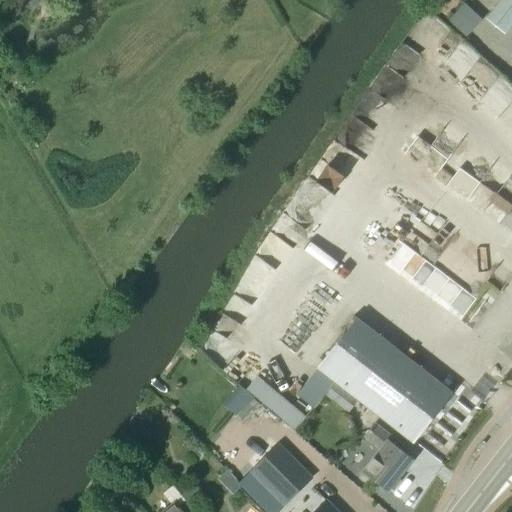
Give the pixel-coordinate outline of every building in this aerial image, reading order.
[(511,0),(499,0),(485,18),(504,33),(511,22),(511,0)] [(297,395),(313,407),(334,382),(413,444),(452,393),(357,319),(297,395)] [(388,491),(412,460),(392,445),(396,441),(375,424),(365,437),(381,449),(363,471),(388,491)] [(278,445),(254,469),(287,503),(311,479),(278,445)] [(183,494),(188,500),(191,504),(203,494),(195,484),(183,494)] [(197,511),(191,504),(188,500),(181,506),(177,501),(163,511),(197,511)] [(335,511),(326,502),(316,511),(335,511)]
